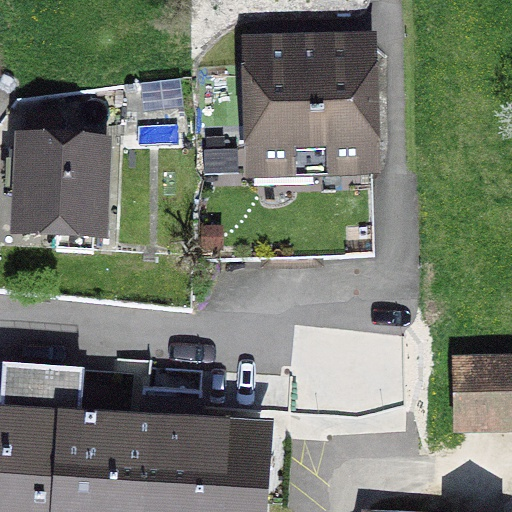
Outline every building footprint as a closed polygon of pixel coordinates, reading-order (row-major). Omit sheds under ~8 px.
[(281,152),(281,173),(369,173),(366,47),(246,51),(249,152),(281,152)] [(117,127),(113,95),(53,102),(57,135),(117,127)] [(90,231),(96,231),(99,150),(20,146),(19,167),(5,166),(4,190),(18,191),(17,228),(54,229),(53,255),(89,256),(90,231)] [(326,396),(329,334),(294,332),(291,394),(326,396)] [(511,365),(452,366),(454,432),(511,431),(511,365)] [(0,511),(133,511),(138,432),(88,428),(91,390),(78,389),(79,376),(0,370),(0,511)] [(138,432),(133,511),(245,511),(250,439),(196,436),(198,396),(141,392),(138,432)]
